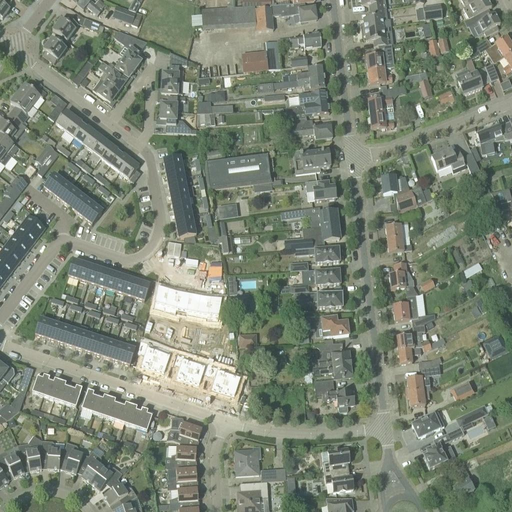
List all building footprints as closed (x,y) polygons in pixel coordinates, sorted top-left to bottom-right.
[(7,9),(11,4),(4,0),(0,0),(0,20),(2,21),(9,11),(7,9)] [(102,13),(86,0),(71,0),(70,2),(78,9),(83,13),(86,9),(97,18),(102,13)] [(257,9),(270,8),(273,8),(273,0),(257,1),(257,9)] [(379,1),(378,0),(358,0),(359,3),(360,3),(361,9),(369,8),(369,14),(385,12),(384,0),(379,1)] [(474,0),(459,0),(465,10),(463,11),(468,22),(479,16),(491,10),(485,0),(483,0),(477,4),(474,0)] [(270,10),(255,12),(255,30),(255,35),(272,33),(271,19),(280,18),(280,20),(286,19),(298,17),(299,25),(306,24),(316,23),(315,21),(317,21),(316,15),(315,16),(314,14),(314,10),(314,9),(305,10),(304,6),(293,7),(273,8),(270,8),(270,10)] [(422,10),(424,24),(442,21),(440,7),(422,10)] [(141,18),(135,16),(116,9),(112,20),(137,29),(141,18)] [(387,23),(385,12),(369,14),(370,20),(363,21),(363,26),(362,26),(362,32),(383,30),(382,23),(387,23)] [(482,22),(479,16),(468,22),(463,24),(466,30),(476,25),(482,36),(483,35),(485,39),(498,32),(496,29),(499,27),(494,16),(482,22)] [(202,28),(201,17),(192,18),(193,29),(202,28)] [(75,31),(78,27),(66,19),(63,23),(61,21),(52,33),(57,37),(66,43),(66,44),(75,32),(75,31)] [(100,27),(85,21),(82,29),(97,34),(100,27)] [(390,48),(389,37),(384,38),(383,30),(362,32),(363,39),(365,39),(365,44),(373,43),(374,50),(380,49),(390,48)] [(136,60),(146,46),(118,34),(113,40),(119,45),(129,52),(123,61),(136,70),(141,64),(136,60)] [(319,36),(309,37),(302,38),(302,39),(289,41),(277,42),(277,44),(277,48),(289,47),(290,51),(298,50),(298,49),(300,49),(299,47),(303,46),(304,52),(310,51),(320,50),(319,36)] [(62,48),(66,43),(57,37),(53,42),(51,40),(49,43),(48,42),(46,46),(47,46),(42,52),(45,55),(42,59),(53,67),(57,63),(66,51),(62,48)] [(511,54),(511,48),(506,39),(494,47),(495,47),(489,51),(493,57),(498,53),(503,60),(511,54)] [(446,41),(437,43),(440,56),(449,54),(446,41)] [(427,45),(431,59),(440,57),(436,42),(427,45)] [(280,72),(277,48),(277,44),(263,46),(264,55),(241,57),(243,76),(280,72)] [(466,65),(479,56),(475,50),(462,58),(466,65)] [(511,73),(511,54),(503,60),(508,67),(502,71),(506,77),(511,73),(511,74),(511,73)] [(187,63),(169,56),(169,68),(186,69),(187,63)] [(388,57),(376,58),(366,59),(367,73),(383,71),(382,64),(389,64),(388,57)] [(305,60),(291,62),(292,70),(306,69),(305,60)] [(128,81),(136,70),(123,61),(115,72),(128,81)] [(86,63),(77,76),(83,81),(93,68),(86,63)] [(105,85),(118,95),(126,84),(113,74),(112,75),(110,73),(112,71),(107,68),(107,69),(102,65),(98,71),(105,76),(101,83),(105,85)] [(498,82),(495,72),(492,67),(484,70),(489,82),(490,85),(497,82),(498,82)] [(296,78),(288,79),(289,84),(324,80),(323,69),(313,70),(307,71),(308,76),(296,78)] [(178,84),(178,70),(168,70),(168,76),(162,75),(161,83),(178,84)] [(479,85),(489,82),(484,70),(470,75),(469,72),(456,77),(458,83),(457,83),(459,89),(463,98),(481,91),(479,85)] [(384,78),(383,71),(367,73),(369,87),(385,85),(392,84),(391,77),(384,78)] [(408,87),(427,83),(425,75),(406,79),(408,87)] [(289,84),(282,85),(277,86),(278,92),(303,88),(304,93),(310,92),(310,93),(315,92),(325,91),(324,80),(289,84)] [(118,95),(105,85),(101,83),(100,82),(92,93),(110,106),(118,95)] [(501,85),(503,92),(511,89),(508,82),(501,85)] [(161,83),(161,91),(167,92),(167,97),(177,98),(177,97),(182,97),(183,84),(178,84),(161,83)] [(427,83),(418,85),(420,91),(429,88),(427,83)] [(24,87),(17,96),(32,108),(39,99),(42,101),(46,97),(32,86),(29,91),(24,87)] [(272,86),(256,88),(257,96),(273,95),(272,86)] [(441,106),(453,101),(450,93),(438,97),(441,106)] [(222,94),(215,94),(215,96),(216,104),(225,103),(224,96),(222,94)] [(298,99),(299,109),(327,105),(326,94),(310,96),(311,98),(298,99)] [(25,117),(32,108),(17,96),(10,105),(15,109),(9,117),(22,127),(28,118),(25,117)] [(215,96),(206,96),(207,105),(211,105),(216,104),(215,96)] [(176,115),(177,101),(167,100),(167,106),(160,106),(160,114),(176,115)] [(382,101),(377,102),(367,103),(369,118),(383,116),(382,108),(391,107),(390,101),(382,102),(382,101)] [(197,105),(196,117),(209,116),(211,116),(210,105),(202,105),(197,105)] [(328,117),(327,105),(312,107),(299,109),(285,110),(286,119),(294,118),(294,117),(304,115),(305,117),(309,117),(309,119),(328,117)] [(416,120),(412,112),(411,109),(405,112),(410,123),(414,122),(416,120)] [(54,111),(51,115),(47,120),(53,124),(59,116),(54,111)] [(64,133),(75,120),(66,113),(55,126),(64,133)] [(182,124),(175,123),(176,115),(160,114),(159,122),(166,122),(165,135),(196,137),(196,133),(191,133),(182,124)] [(393,130),(393,124),(394,124),(394,122),(393,122),(393,115),(383,116),(369,118),(371,133),(385,131),(393,130)] [(196,117),(196,123),(196,129),(214,128),(213,116),(209,116),(196,117)] [(18,140),(26,130),(22,127),(9,117),(3,124),(1,122),(0,123),(0,136),(9,143),(14,137),(18,140)] [(73,140),(84,127),(75,120),(64,133),(73,140)] [(331,134),(330,127),(312,129),(312,123),(306,123),(306,121),(290,123),(292,140),(313,137),(314,143),(322,142),(331,141),(331,138),(332,138),(331,135),(331,134)] [(511,141),(511,129),(510,124),(502,127),(499,129),(498,126),(490,129),(490,130),(486,131),(486,130),(475,135),(477,141),(473,142),(476,148),(479,147),(481,158),(494,156),(492,145),(511,141)] [(83,147),(93,134),(84,127),(73,140),(83,147)] [(92,154),(102,141),(93,134),(83,147),(92,154)] [(13,146),(9,143),(0,136),(0,151),(6,156),(11,160),(18,151),(13,146)] [(101,161),(111,148),(102,141),(92,154),(101,161)] [(110,168),(120,155),(111,148),(101,161),(110,168)] [(11,160),(6,156),(0,151),(0,165),(4,169),(11,160)] [(42,168),(37,176),(42,179),(48,171),(59,157),(54,153),(42,168)] [(308,153),(292,155),(293,161),(294,161),(294,159),(301,158),(303,173),(330,170),(329,167),(330,167),(330,162),(329,162),(328,154),(309,157),(308,153)] [(465,171),(462,162),(458,153),(452,156),(451,153),(439,157),(438,157),(431,160),(436,174),(449,169),(452,176),(465,171)] [(119,175),(129,162),(120,155),(110,168),(119,175)] [(271,185),(268,157),(204,165),(208,193),(271,185)] [(162,163),(165,174),(182,170),(180,159),(162,163)] [(80,170),(83,165),(78,162),(75,166),(80,170)] [(139,169),(129,162),(119,175),(128,182),(139,169)] [(88,169),(83,165),(80,170),(85,174),(88,169)] [(479,175),(476,166),(467,170),(472,180),(479,175)] [(184,180),(182,170),(165,174),(166,183),(184,180)] [(52,197),(63,183),(54,176),(43,191),(52,197)] [(98,184),(101,179),(96,176),(93,180),(98,184)] [(17,179),(10,187),(20,195),(27,187),(17,179)] [(106,183),(101,179),(98,184),(103,187),(106,183)] [(425,205),(420,191),(419,190),(405,195),(402,185),(395,185),(394,179),(381,180),(383,198),(396,196),(396,198),(395,199),(397,217),(417,210),(425,205)] [(186,189),(184,180),(166,183),(168,193),(186,189)] [(60,203),(71,189),(63,183),(52,197),(60,203)] [(337,200),(336,193),(334,193),(334,190),(328,190),(327,186),(318,187),(317,184),(305,185),(306,196),(313,195),(314,204),(335,202),(335,200),(337,200)] [(13,204),(20,195),(10,187),(2,197),(5,199),(5,198),(13,204)] [(67,209),(78,195),(71,189),(60,203),(67,209)] [(188,199),(186,189),(168,193),(170,202),(188,199)] [(117,191),(114,196),(119,200),(122,195),(117,191)] [(491,197),(497,211),(505,207),(499,194),(491,197)] [(75,215),(86,201),(78,195),(67,209),(75,215)] [(0,216),(3,218),(13,204),(5,198),(5,199),(0,205),(0,216)] [(190,208),(188,199),(170,202),(172,212),(190,208)] [(82,221),(93,207),(86,201),(75,215),(82,221)] [(217,208),(218,221),(237,220),(235,206),(217,208)] [(102,213),(93,207),(82,221),(91,228),(102,213)] [(192,218),(190,208),(172,212),(174,221),(192,218)] [(408,214),(408,216),(399,217),(399,224),(410,223),(420,221),(417,211),(408,214)] [(304,220),(303,212),(284,215),(285,222),(304,220)] [(511,232),(511,223),(511,222),(509,213),(503,215),(509,234),(511,232)] [(313,217),(309,218),(310,231),(313,231),(337,228),(335,214),(326,215),(313,217)] [(470,230),(482,223),(478,216),(466,223),(470,230)] [(27,218),(19,229),(36,242),(45,231),(27,218)] [(193,227),(192,218),(174,221),(176,230),(193,227)] [(193,227),(176,230),(178,242),(183,241),(184,244),(195,246),(195,245),(194,239),(196,238),(193,227)] [(339,242),(337,228),(313,231),(314,238),(315,238),(316,245),(339,242)] [(400,228),(395,228),(385,230),(386,243),(401,241),(400,228)] [(36,242),(19,229),(11,239),(28,253),(36,242)] [(250,237),(233,239),(234,246),(250,245),(250,237)] [(28,253),(11,239),(3,249),(21,263),(28,253)] [(221,246),(222,255),(228,255),(226,239),(218,240),(219,246),(221,246)] [(312,251),(311,241),(305,242),(284,243),(285,253),(308,252),(312,251)] [(410,247),(402,248),(401,241),(386,243),(388,256),(398,255),(411,253),(410,247)] [(21,263),(3,249),(0,253),(0,263),(13,273),(21,263)] [(315,253),(314,251),(312,251),(308,252),(308,258),(314,257),(315,267),(323,266),(323,267),(331,266),(331,265),(339,265),(338,251),(315,253)] [(78,283),(84,266),(73,262),(68,279),(78,283)] [(13,273),(0,263),(0,279),(5,283),(13,273)] [(465,281),(482,272),(478,265),(461,275),(465,281)] [(87,286),(93,269),(84,266),(78,283),(87,286)] [(306,266),(289,267),(290,274),(307,273),(306,266)] [(405,266),(403,266),(393,267),(394,277),(388,277),(390,293),(400,291),(405,291),(405,290),(413,289),(413,283),(412,283),(407,275),(406,275),(405,266)] [(96,289),(102,272),(93,269),(87,286),(96,289)] [(106,292),(111,275),(102,272),(96,289),(106,292)] [(315,273),(307,274),(297,275),(297,283),(307,282),(307,281),(315,280),(315,289),(323,288),(323,289),(332,289),(332,288),(339,287),(339,273),(315,275),(315,273)] [(115,295),(120,278),(111,275),(106,292),(115,295)] [(124,298),(129,281),(120,278),(115,295),(124,298)] [(486,282),(490,289),(495,286),(491,280),(486,282)] [(133,301),(139,284),(129,281),(124,298),(133,301)] [(430,281),(420,288),(424,295),(435,289),(430,281)] [(461,286),(465,295),(473,291),(469,282),(461,286)] [(144,304),(149,287),(146,286),(139,284),(133,301),(144,304)] [(308,295),(307,288),(290,289),(291,296),(308,295)] [(154,307),(154,308),(154,307),(165,309),(168,291),(158,289),(157,289),(154,307)] [(168,291),(165,309),(175,311),(179,293),(168,291)] [(179,293),(175,311),(186,313),(189,295),(179,293)] [(189,295),(186,313),(196,315),(197,315),(200,297),(199,297),(189,295)] [(317,304),(317,311),(325,311),(334,311),(334,310),(341,310),(341,305),(343,305),(343,301),(341,301),(341,296),(318,297),(317,295),(304,295),(305,302),(309,301),(309,304),(317,304)] [(200,297),(197,315),(207,317),(211,299),(200,297)] [(211,299),(207,317),(218,319),(222,301),(221,301),(211,299)] [(402,308),(392,309),(394,324),(404,323),(409,323),(411,322),(412,329),(422,328),(424,327),(435,321),(434,317),(425,318),(418,319),(415,299),(406,300),(407,307),(402,308)] [(248,318),(248,300),(234,300),(234,318),(248,318)] [(346,325),(336,326),(336,320),(321,322),(321,320),(305,320),(306,326),(309,326),(310,332),(322,331),(323,340),(331,339),(331,340),(348,338),(348,336),(349,336),(348,331),(347,331),(346,325)] [(45,341),(51,324),(40,321),(35,338),(45,341)] [(54,344),(60,327),(51,324),(45,341),(54,344)] [(64,347),(69,330),(60,327),(54,344),(64,347)] [(406,338),(396,340),(398,353),(420,351),(422,350),(422,351),(424,350),(429,347),(428,343),(421,346),(420,344),(421,344),(420,336),(425,335),(424,327),(422,328),(412,329),(413,337),(413,338),(408,338),(406,338)] [(73,350),(78,333),(69,330),(64,347),(73,350)] [(82,353),(87,336),(78,333),(73,350),(82,353)] [(91,356),(97,339),(87,336),(82,353),(91,356)] [(256,337),(239,338),(239,351),(256,350),(256,337)] [(499,338),(482,346),(490,361),(507,353),(499,338)] [(100,359),(106,342),(97,339),(91,356),(100,359)] [(109,362),(115,345),(106,342),(100,359),(109,362)] [(140,344),(137,357),(144,359),(140,370),(140,371),(141,370),(152,374),(158,355),(147,351),(148,347),(140,344)] [(424,350),(422,351),(424,355),(437,348),(435,344),(429,347),(424,350)] [(118,365),(124,348),(115,345),(109,362),(118,365)] [(348,354),(342,354),(342,347),(325,347),(313,349),(313,352),(316,352),(318,353),(319,354),(319,355),(319,364),(318,364),(318,370),(319,370),(349,367),(348,354)] [(135,352),(124,348),(118,365),(129,369),(135,352)] [(420,351),(398,353),(399,368),(411,366),(410,358),(420,357),(420,351)] [(158,355),(152,374),(163,378),(164,378),(167,367),(173,369),(177,356),(171,354),(169,359),(158,355)] [(177,356),(173,369),(179,370),(175,382),(176,382),(187,386),(193,367),(182,363),(183,358),(177,356)] [(0,380),(1,381),(7,385),(13,377),(12,372),(9,370),(11,368),(0,360),(0,380)] [(439,360),(430,364),(418,365),(419,373),(427,372),(430,370),(441,366),(439,360)] [(193,367),(187,386),(198,389),(198,390),(199,390),(202,378),(208,380),(212,368),(206,366),(204,370),(193,367)] [(351,380),(349,367),(319,370),(320,377),(333,375),(334,382),(351,380)] [(212,368),(208,380),(214,382),(210,393),(210,394),(211,394),(222,397),(228,378),(217,374),(219,370),(212,368)] [(82,391),(79,390),(76,389),(75,392),(65,389),(66,386),(54,382),(53,385),(48,384),(49,380),(43,378),(42,382),(37,380),(34,389),(31,395),(75,410),(78,401),(82,391)] [(228,378),(222,397),(233,401),(234,401),(240,382),(228,378)] [(429,393),(427,379),(406,382),(408,396),(427,393),(429,393)] [(24,398),(29,384),(22,382),(18,394),(20,395),(24,398)] [(455,404),(473,395),(468,384),(450,393),(455,404)] [(352,394),(343,395),(334,396),(333,388),(314,389),(315,400),(322,399),(323,404),(336,403),(337,410),(338,410),(339,415),(340,416),(346,415),(347,413),(347,409),(354,408),(352,394)] [(92,416),(97,400),(92,399),(93,395),(87,393),(81,412),(92,416)] [(425,408),(424,402),(428,401),(427,393),(408,396),(409,410),(419,409),(425,408)] [(19,414),(24,398),(20,395),(10,408),(11,408),(19,414)] [(103,419),(107,408),(109,401),(103,399),(102,402),(97,400),(92,416),(103,419)] [(114,423),(118,408),(119,407),(114,406),(115,403),(109,401),(107,408),(103,419),(114,423)] [(124,427),(131,408),(125,406),(124,409),(119,407),(118,408),(114,423),(124,427)] [(7,424),(19,414),(11,408),(2,420),(7,424)] [(141,415),(140,415),(135,413),(137,410),(131,408),(124,427),(135,431),(141,415)] [(483,409),(466,418),(469,426),(487,417),(483,409)] [(148,428),(152,419),(146,417),(147,414),(141,412),(140,415),(141,415),(135,431),(146,434),(148,428)] [(420,424),(411,428),(418,442),(425,438),(426,439),(433,436),(432,435),(443,430),(436,413),(423,418),(425,423),(420,425),(420,424)] [(200,442),(201,434),(201,432),(193,429),(193,428),(189,428),(182,426),(180,433),(175,433),(174,436),(169,434),(166,444),(172,443),(186,448),(188,441),(197,444),(198,442),(200,442)] [(463,438),(461,434),(460,431),(446,437),(449,444),(463,438)] [(38,460),(37,451),(41,451),(42,444),(33,438),(27,446),(21,448),(17,449),(19,455),(15,457),(18,465),(19,465),(27,463),(29,475),(41,473),(39,460),(38,460)] [(59,460),(60,452),(54,451),(54,447),(52,445),(42,444),(41,451),(37,451),(38,460),(39,460),(47,460),(47,472),(59,473),(60,460),(59,460)] [(80,465),(82,457),(76,456),(78,452),(76,449),(66,445),(64,452),(60,452),(59,460),(60,460),(68,463),(64,474),(75,478),(80,465)] [(441,454),(438,448),(425,454),(427,458),(423,460),(429,472),(447,464),(448,466),(455,462),(449,450),(442,453),(442,454),(441,454)] [(165,460),(164,472),(166,472),(170,472),(175,473),(185,472),(186,464),(190,464),(195,464),(195,462),(197,461),(196,453),(196,451),(187,451),(183,449),(183,450),(176,450),(175,458),(171,458),(171,461),(165,460)] [(349,465),(348,462),(349,460),(349,459),(349,458),(348,457),(347,456),(347,452),(339,453),(338,452),(336,452),(335,452),(334,453),(333,454),(327,455),(328,464),(322,465),(323,476),(342,473),(341,467),(349,465)] [(258,477),(257,462),(257,453),(234,454),(236,479),(258,477)] [(90,488),(103,470),(98,467),(101,463),(100,460),(92,454),(88,459),(82,457),(80,465),(88,471),(81,480),(90,488)] [(0,474),(8,471),(13,481),(24,476),(19,465),(18,465),(15,457),(9,460),(8,456),(5,455),(0,456),(0,474)] [(472,486),(462,469),(456,473),(463,485),(452,491),(458,501),(465,497),(473,493),(470,487),(472,486)] [(121,487),(118,482),(122,477),(113,470),(110,471),(108,474),(103,470),(90,488),(99,495),(106,485),(114,491),(115,491),(121,487)] [(176,480),(166,483),(167,493),(177,493),(187,492),(187,485),(193,484),(196,484),(196,482),(198,481),(196,473),(195,471),(191,472),(185,472),(175,473),(176,480)] [(285,482),(285,478),(284,472),(260,473),(261,485),(267,485),(285,484),(285,482)] [(352,484),(351,483),(351,479),(343,480),(342,473),(323,476),(325,487),(331,486),(333,496),(339,495),(340,495),(341,496),(343,496),(344,495),(345,494),(353,493),(352,489),(353,488),(353,486),(353,485),(352,484)] [(0,491),(8,484),(0,474),(0,491)] [(267,485),(261,485),(239,487),(240,495),(237,495),(237,511),(257,511),(257,508),(260,508),(260,501),(268,501),(267,485)] [(131,491),(128,490),(124,492),(121,487),(115,491),(114,491),(103,499),(109,509),(119,502),(124,510),(132,507),(131,503),(137,499),(131,491)] [(198,504),(197,502),(200,501),(197,493),(197,491),(187,492),(177,493),(177,500),(173,501),(168,503),(168,511),(188,511),(189,511),(188,511),(188,505),(198,504)] [(352,511),(351,502),(341,502),(325,501),(326,511),(352,511)]
